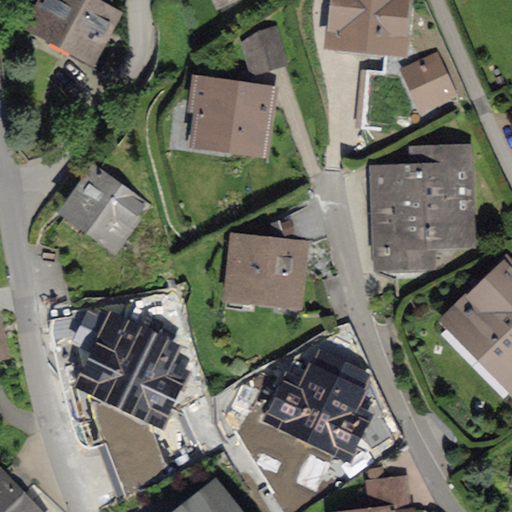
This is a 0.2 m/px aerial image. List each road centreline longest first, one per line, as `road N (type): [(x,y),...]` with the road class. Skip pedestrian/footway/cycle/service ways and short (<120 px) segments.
road 1 (residential): [(83,511),(29,323),(0,152)]
road 2 (residential): [(454,511),(433,481),(323,195)]
road 3 (residential): [(511,178),(432,0)]
